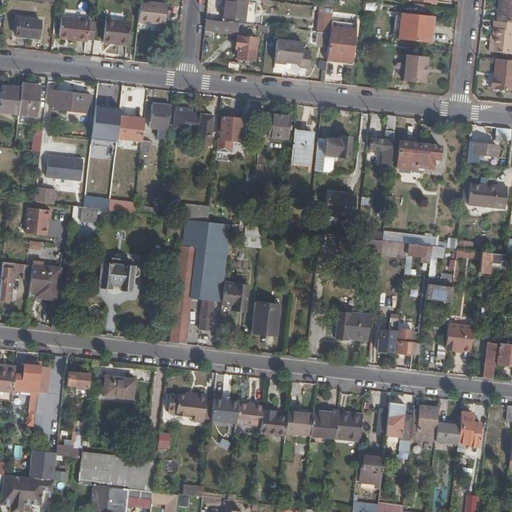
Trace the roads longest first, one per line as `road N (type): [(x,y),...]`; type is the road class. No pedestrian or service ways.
road 1 (residential): [(0,334),(511,392)]
road 2 (residential): [(187,81),(458,110)]
road 3 (residential): [(0,59),(187,81)]
